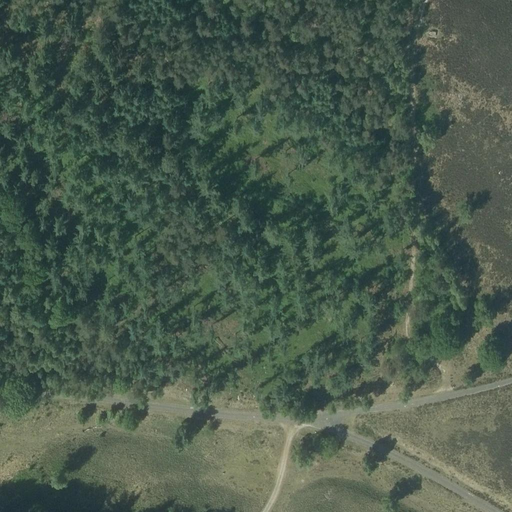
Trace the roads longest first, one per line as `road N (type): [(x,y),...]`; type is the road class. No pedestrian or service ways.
road 1 (track): [(425,0),(412,51),(418,185),(402,336),(440,367),(447,397)]
road 2 (track): [(0,402),(90,397),(315,420)]
road 3 (track): [(315,420),(493,511)]
road 4 (track): [(315,420),(447,397)]
